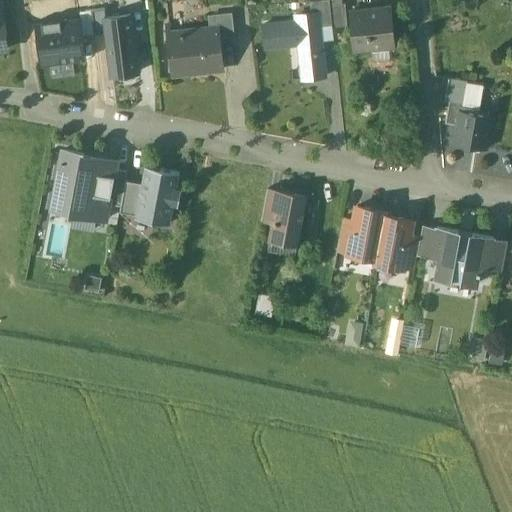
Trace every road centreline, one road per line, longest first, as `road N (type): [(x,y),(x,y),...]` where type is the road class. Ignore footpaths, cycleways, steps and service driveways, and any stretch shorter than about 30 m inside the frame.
road 1 (residential): [(435,188),(344,175),(248,145),(0,103)]
road 2 (residential): [(435,188),(421,0)]
